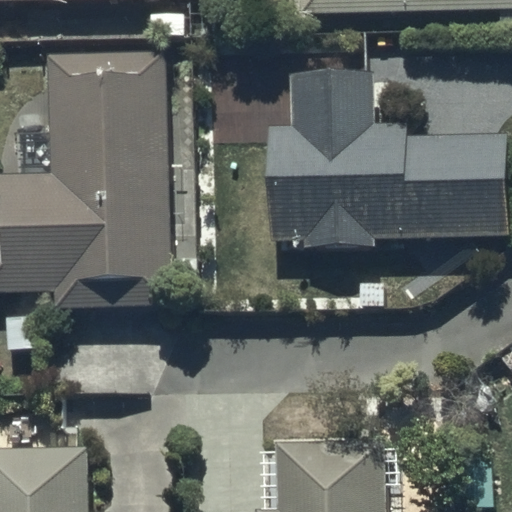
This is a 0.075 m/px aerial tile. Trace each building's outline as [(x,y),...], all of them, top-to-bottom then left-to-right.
[(0,0),(0,10),(186,7),(205,7),(204,0),(0,0)] [(511,0),(305,0),(306,23),(504,22),(504,35),(511,35),(511,0)] [(55,184),(0,185),(0,301),(7,302),(9,359),(41,357),(40,318),(177,313),(176,288),(201,287),(200,262),(174,263),(167,61),(51,66),(55,184)] [(379,83),(295,83),(296,134),(275,134),(276,249),(303,249),(303,257),(378,257),(378,248),(511,247),(511,144),(410,145),(410,133),(380,133),(379,83)] [(511,351),(479,376),(501,407),(511,398),(511,351)] [(0,511),(388,511),(388,454),(284,455),(284,511),(91,511),(91,457),(0,457),(0,511)]
